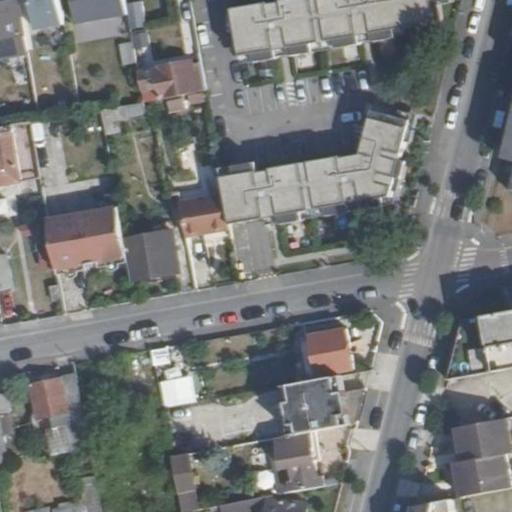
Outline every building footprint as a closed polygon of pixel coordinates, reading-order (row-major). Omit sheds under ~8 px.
[(32,0),(40,44),(72,39),(65,0),(32,0)] [(127,15),(124,0),(70,0),(75,25),(127,15)] [(445,19),(441,0),(300,0),(283,3),(283,6),(271,7),(271,5),(234,13),(243,59),(445,19)] [(0,40),(23,36),(16,2),(0,5),(0,40)] [(400,40),(398,31),(421,27),(422,35),(447,31),(445,19),(243,59),(243,61),(257,58),(258,66),(281,62),(281,59),(293,57),(294,59),(316,56),(315,47),(339,43),(340,51),(363,47),(363,44),(376,42),(376,44),(400,40)] [(208,92),(202,64),(193,66),(192,62),(155,68),(155,72),(148,73),(149,84),(158,83),(161,100),(208,92)] [(44,103),(73,98),(71,89),(42,93),(44,103)] [(107,121),(145,114),(143,103),(105,110),(107,121)] [(52,137),(105,127),(102,111),(48,120),(52,137)] [(409,169),(410,164),(404,162),(413,129),(374,118),(365,154),(343,158),(343,156),(273,167),(273,170),(224,178),(227,193),(229,203),(409,169)] [(0,184),(22,181),(11,127),(0,129),(0,184)] [(307,213),(330,210),(330,218),(354,214),(354,211),(367,210),(367,212),(387,208),(387,200),(394,199),(400,179),(406,180),(409,169),(229,203),(233,226),(269,220),(269,227),(307,222),(307,213)] [(229,203),(227,193),(182,202),(189,238),(234,230),(233,226),(229,203)] [(128,238),(121,206),(93,211),(94,218),(79,220),(79,213),(49,218),(58,269),(131,257),(128,238)] [(189,265),(181,229),(128,238),(131,257),(136,281),(184,273),(182,266),(189,265)] [(0,294),(16,291),(9,257),(0,258),(0,294)] [(511,311),(466,320),(451,382),(511,371),(511,311)] [(351,371),(346,330),(309,336),(313,377),(351,371)] [(131,394),(127,373),(84,380),(88,401),(131,394)] [(194,374),(162,378),(166,406),(198,402),(194,374)] [(69,414),(63,379),(29,385),(35,420),(69,414)] [(359,424),(368,389),(279,404),(284,438),(318,432),(359,424)] [(481,423),(478,407),(452,412),(454,428),(460,427),(481,423)] [(511,453),(511,424),(511,418),(481,423),(460,427),(465,460),(458,462),(465,496),(511,487),(511,462),(510,454),(511,453)] [(326,487),(318,432),(284,438),(276,439),(281,470),(272,471),(276,496),(280,495),(326,487)] [(197,453),(178,454),(181,511),(199,510),(197,453)] [(179,511),(175,489),(151,492),(147,472),(126,476),(132,511),(179,511)] [(56,507),(56,511),(103,511),(97,476),(85,478),(89,500),(56,507)] [(308,511),(310,504),(280,501),(280,495),(276,496),(228,504),(228,511),(254,511),(267,510),(267,511),(308,511)] [(458,511),(456,498),(420,504),(418,511),(458,511)]
